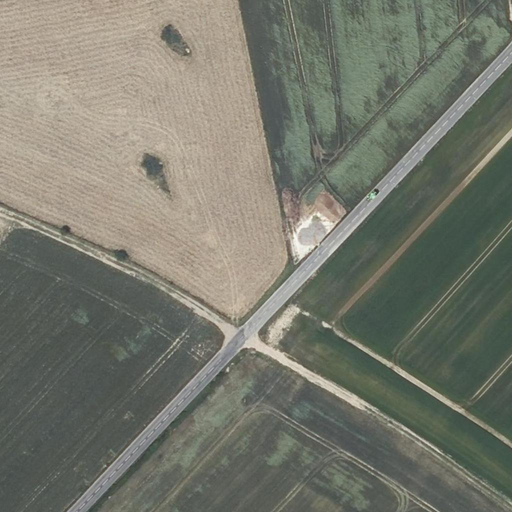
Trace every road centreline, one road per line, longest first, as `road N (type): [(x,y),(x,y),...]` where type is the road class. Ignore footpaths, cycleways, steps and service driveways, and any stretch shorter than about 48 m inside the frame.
road 1 (tertiary): [(511,42),(70,511)]
road 2 (track): [(501,511),(396,433),(136,271),(0,212)]
